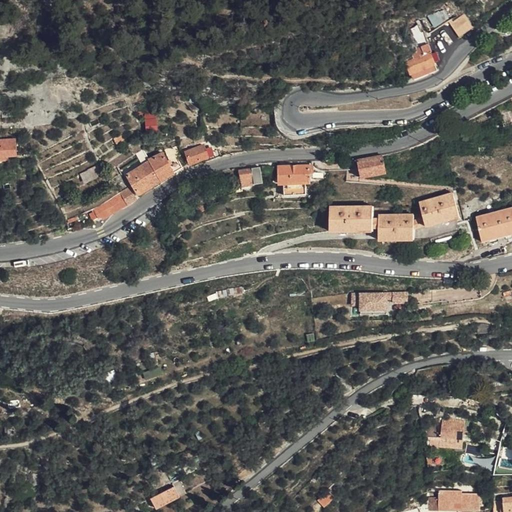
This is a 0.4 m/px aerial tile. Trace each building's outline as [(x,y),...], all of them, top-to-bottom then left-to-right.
[(442,4),(419,17),(430,33),(449,22),(453,20),(442,4)] [(453,20),(449,22),(460,38),(472,30),(475,30),(476,30),(464,13),(453,20)] [(427,39),(424,32),(413,35),(418,49),(418,51),(405,56),(412,78),(438,69),(427,39)] [(158,105),(156,99),(145,102),(148,109),(158,105)] [(153,118),(162,114),(158,105),(148,109),(153,118)] [(0,130),(0,150),(13,150),(13,146),(24,146),(23,130),(0,130)] [(216,147),(213,135),(195,139),(198,151),(216,147)] [(179,136),(157,150),(158,151),(170,170),(191,157),(179,136)] [(150,184),(151,185),(159,180),(158,178),(170,170),(158,151),(135,165),(148,185),(148,184),(149,184),(150,184)] [(381,153),(355,158),(359,176),(384,171),(381,153)] [(111,163),(107,155),(96,160),(100,168),(111,163)] [(92,172),(100,168),(96,160),(88,164),(92,172)] [(280,174),(280,180),(284,180),(284,192),(306,192),(306,180),(310,180),(310,171),(314,171),(314,164),(279,164),(280,174)] [(259,166),(251,167),(253,183),(261,182),(259,166)] [(241,187),(253,185),(253,183),(251,167),(239,169),(241,187)] [(110,197),(116,207),(146,188),(138,176),(129,182),(129,183),(110,197)] [(426,201),(433,226),(465,215),(458,192),(426,201)] [(481,238),(505,231),(507,237),(511,235),(511,207),(476,218),(481,238)] [(379,208),(334,209),(337,234),(380,231),(379,208)] [(387,240),(422,239),(421,213),(385,215),(387,240)] [(507,237),(505,231),(481,238),(483,244),(507,237)] [(408,302),(408,292),(393,292),(393,303),(408,302)] [(387,303),(387,293),(352,293),(352,305),(360,305),(361,309),(387,308),(387,303)] [(361,376),(353,364),(344,368),(346,371),(352,368),(357,377),(361,376)] [(352,368),(346,371),(351,381),(357,377),(352,368)] [(473,407),(452,405),(450,415),(435,415),(435,422),(449,423),(449,431),(471,433),(473,416),(480,416),(481,410),(473,409),(473,407)] [(40,441),(43,456),(54,453),(51,439),(40,441)] [(467,442),(467,452),(483,453),(484,443),(467,442)] [(511,473),(511,446),(499,445),(497,473),(511,473)] [(192,478),(185,466),(179,469),(180,472),(186,482),(192,478)] [(170,477),(176,487),(186,482),(180,472),(170,477)] [(447,475),(446,493),(458,491),(458,488),(470,488),(470,491),(483,494),(489,494),(489,477),(470,477),(470,475),(447,475)] [(170,477),(156,485),(162,494),(176,487),(170,477)] [(334,477),(323,487),(329,494),(340,484),(334,477)] [(430,509),(439,509),(439,496),(430,496),(430,509)]
